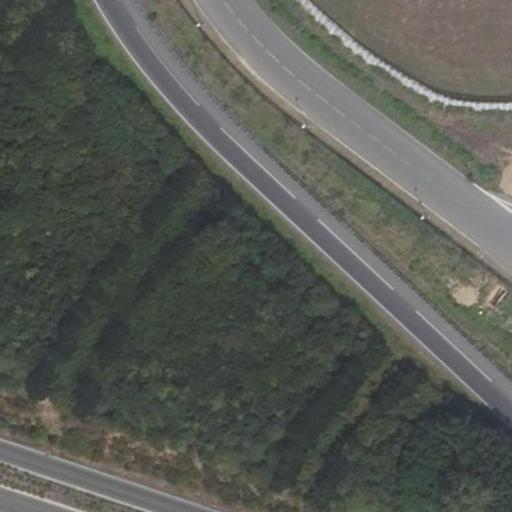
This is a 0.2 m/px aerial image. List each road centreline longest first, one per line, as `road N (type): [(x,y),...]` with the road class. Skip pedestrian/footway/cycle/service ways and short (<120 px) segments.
road 1 (primary): [(511,414),(204,118),(114,0)]
road 2 (primary): [(183,511),(0,451)]
